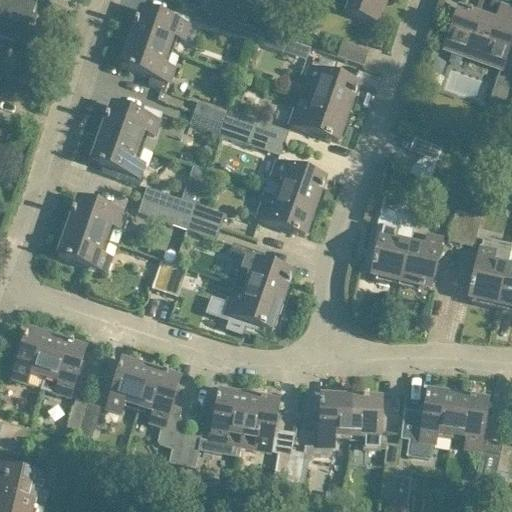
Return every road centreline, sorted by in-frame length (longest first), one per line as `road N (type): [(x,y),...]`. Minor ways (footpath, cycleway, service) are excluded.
road 1 (residential): [(336,357),(329,265),(425,0)]
road 2 (residential): [(336,357),(204,355),(1,283)]
road 3 (residential): [(1,283),(99,0)]
road 4 (residential): [(511,364),(336,357)]
